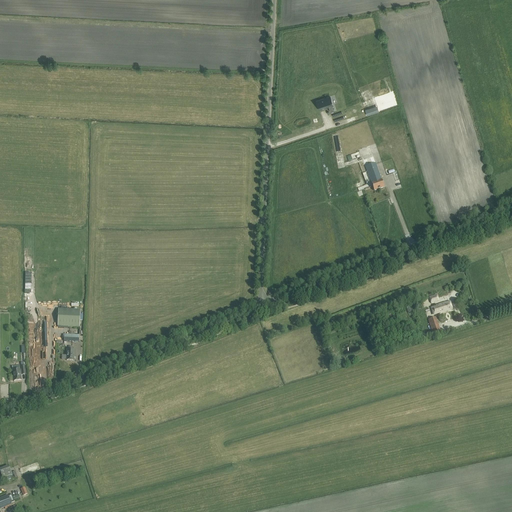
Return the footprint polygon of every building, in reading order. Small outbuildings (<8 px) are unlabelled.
[(330,97),(316,101),(319,109),(322,108),(322,109),(323,109),(322,108),(324,108),(325,108),(325,107),(328,106),(330,112),(334,111),(332,105),(333,105),(330,97)] [(396,170),(390,150),(381,153),(386,172),(396,170)] [(363,160),(374,191),(384,187),(373,157),(363,160)] [(355,174),(357,179),(366,175),(364,170),(355,174)] [(369,185),(367,178),(361,180),(364,187),(369,185)] [(429,297),(431,303),(439,301),(437,294),(429,297)] [(446,312),(452,310),(450,302),(445,303),(436,306),(436,307),(434,308),(432,308),(433,310),(434,315),(438,313),(439,314),(446,312)] [(81,311),(80,311),(80,304),(71,304),(71,310),(61,310),(59,310),(58,327),(60,327),(80,328),(81,311)] [(433,333),(439,331),(435,318),(428,320),(433,333)] [(75,350),(72,350),(72,346),(69,346),(68,350),(67,350),(66,361),(74,361),(74,355),(75,355),(75,350)] [(21,374),(26,373),(25,365),(21,366),(22,369),(12,370),(14,381),(22,380),(21,374)] [(38,367),(31,367),(32,387),(38,387),(38,384),(39,384),(38,367)] [(0,468),(0,471),(2,477),(3,479),(12,476),(9,466),(0,468)] [(0,511),(0,508),(0,509),(11,505),(8,495),(0,498),(0,511)]
